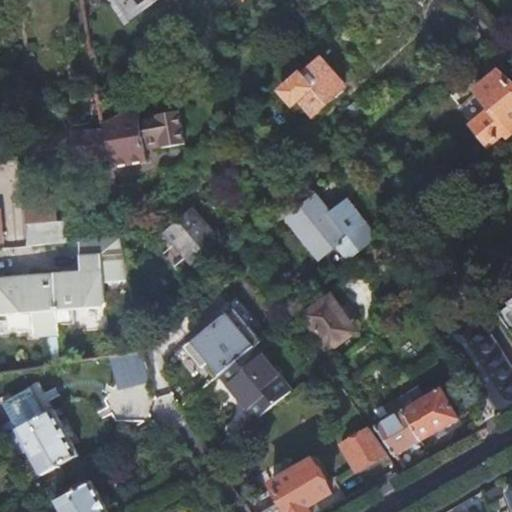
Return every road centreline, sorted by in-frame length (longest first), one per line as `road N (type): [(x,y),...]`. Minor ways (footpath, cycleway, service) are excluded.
road 1 (unknown): [(254,511),(185,424),(135,386),(18,392)]
road 2 (residential): [(511,443),(390,511)]
